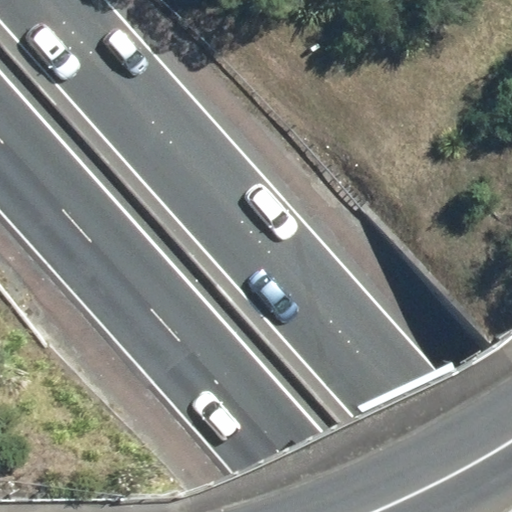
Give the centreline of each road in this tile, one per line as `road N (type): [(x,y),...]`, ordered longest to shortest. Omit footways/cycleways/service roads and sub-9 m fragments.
road 1 (motorway): [(37,0),(505,511)]
road 2 (motorway): [(314,511),(0,162)]
road 3 (secondary): [(357,511),(511,431)]
